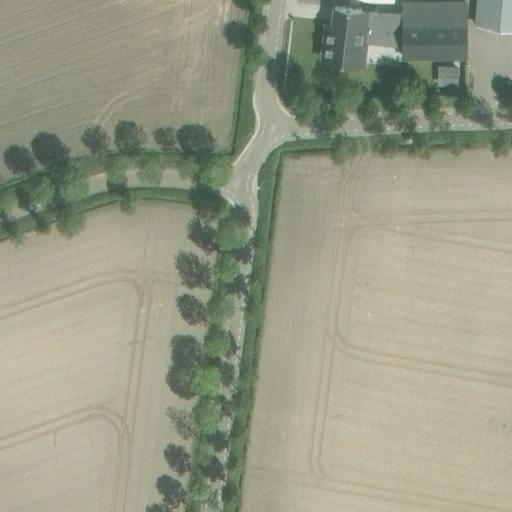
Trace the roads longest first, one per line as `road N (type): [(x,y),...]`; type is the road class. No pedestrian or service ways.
road 1 (unclassified): [(212,511),(245,235),(235,184)]
road 2 (unclassified): [(0,218),(107,183),(235,184)]
road 3 (unclassified): [(511,116),(275,125)]
road 4 (unclassified): [(275,125),(265,87),(275,0)]
